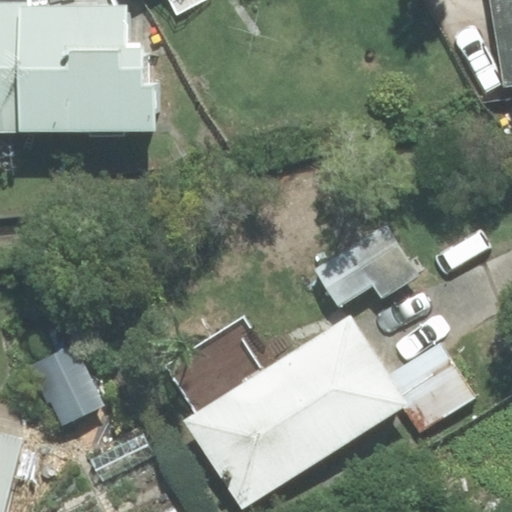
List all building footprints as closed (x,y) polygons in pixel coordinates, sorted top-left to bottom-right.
[(511,0),(491,0),(506,87),(511,85),(511,0)] [(0,3),(0,132),(27,133),(27,9),(27,3),(0,3)] [(27,133),(158,132),(158,54),(131,54),(132,10),(27,9),(27,133)] [(367,325),(190,423),(236,506),(413,408),(367,325)] [(74,344),(39,367),(79,429),(115,406),(74,344)] [(0,511),(8,511),(35,437),(0,422),(0,511)]
